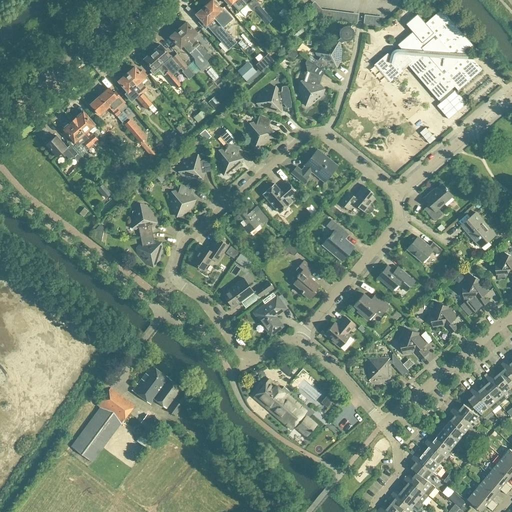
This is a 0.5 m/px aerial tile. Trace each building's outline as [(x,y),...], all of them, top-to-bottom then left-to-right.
[(212,0),(211,0),(204,7),(215,19),(236,41),(240,37),(218,14),(222,11),(212,0)] [(239,11),(247,4),(243,0),(224,0),(229,5),(232,3),(239,11)] [(243,0),(247,4),(253,11),(266,25),(273,19),(254,0),(243,0)] [(215,19),(204,7),(196,14),(201,20),(199,22),(205,29),(209,25),(213,30),(212,31),(221,42),(229,35),(228,34),(215,19)] [(482,69),(465,50),(472,45),(441,9),(425,23),(417,14),(406,24),(412,31),(397,44),(401,49),(399,48),(396,48),(395,49),(393,50),(391,51),(390,53),(390,54),(390,55),(387,53),(374,64),(389,82),(402,71),(401,70),(408,64),(438,100),(454,86),(458,90),(482,69)] [(380,26),(381,18),(364,17),(364,25),(380,26)] [(206,53),(192,36),(196,33),(186,22),(178,29),(202,57),(206,53)] [(319,60),(315,65),(325,72),(329,67),(341,61),(342,48),(339,43),(350,37),(351,36),(352,35),(352,34),(352,33),(353,32),(352,31),(352,30),(352,29),(351,28),(351,27),(350,27),(349,26),(348,26),(347,26),(346,26),(344,26),(343,26),(343,27),(342,27),(342,28),(341,29),(340,30),(340,31),(340,32),(340,33),(340,34),(341,35),(341,36),(342,37),(343,37),(335,43),(331,41),(320,46),(319,60)] [(202,57),(178,29),(170,36),(180,47),(182,45),(194,58),(195,64),(200,70),(207,63),(202,57)] [(181,68),(173,58),(161,44),(153,51),(169,70),(173,75),(181,68)] [(271,44),(265,49),(269,53),(275,48),(271,44)] [(290,61),(299,53),(294,48),(285,56),(290,61)] [(169,70),(153,51),(144,58),(150,65),(147,67),(154,74),(159,70),(163,74),(164,73),(177,88),(181,84),(173,75),(169,70)] [(181,68),(183,71),(188,67),(177,54),(173,58),(181,68)] [(275,62),(272,59),(268,54),(256,65),(259,68),(260,69),(263,72),(275,62)] [(256,71),(248,62),(238,71),(246,80),(256,71)] [(322,76),(325,72),(315,65),(310,72),(308,79),(298,88),(300,100),(313,104),(322,96),(320,83),(322,76)] [(139,72),(135,67),(127,74),(143,93),(147,89),(140,81),(148,75),(142,69),(139,72)] [(208,71),(204,77),(212,83),(207,90),(219,99),(226,89),(221,85),(223,82),(208,71)] [(143,93),(127,74),(119,81),(128,91),(125,93),(131,100),(138,95),(139,96),(143,93)] [(268,87),(259,95),(261,109),(273,113),(283,104),(284,103),(286,108),(291,107),(291,101),(289,89),(287,85),(282,86),(282,91),(280,91),(268,87)] [(117,117),(121,113),(117,108),(124,102),(116,91),(114,93),(109,88),(100,96),(108,106),(113,112),(117,117)] [(455,90),(437,105),(448,119),(467,103),(455,90)] [(152,104),(143,94),(137,99),(146,110),(152,104)] [(108,106),(100,96),(90,104),(99,114),(102,117),(107,113),(104,110),(108,106)] [(217,99),(211,105),(214,108),(220,103),(217,99)] [(202,110),(193,118),(197,122),(206,114),(202,110)] [(94,125),(83,112),(81,113),(80,112),(76,116),(77,117),(73,120),(84,134),(94,125)] [(120,121),(117,117),(113,112),(109,115),(113,120),(114,120),(117,124),(120,121)] [(271,139),(269,125),(271,120),(259,116),(257,121),(247,130),(249,142),(262,147),(271,139)] [(129,119),(124,123),(139,142),(145,138),(129,119)] [(84,134),(73,120),(68,124),(67,123),(63,126),(64,128),(63,129),(74,142),(75,142),(79,146),(83,142),(88,148),(93,144),(88,137),(84,134)] [(185,133),(178,126),(175,129),(182,136),(185,133)] [(280,139),(287,136),(284,126),(276,128),(280,139)] [(205,128),(200,133),(203,136),(208,132),(205,128)] [(241,166),(238,152),(240,147),(232,144),(233,142),(234,142),(235,141),(235,140),(234,138),(235,138),(227,129),(220,135),(228,144),(226,148),(216,157),(218,169),(231,174),(241,166)] [(428,146),(435,140),(425,129),(419,134),(428,146)] [(92,133),(88,137),(93,144),(94,143),(98,147),(101,144),(98,140),(92,133)] [(70,145),(67,148),(55,135),(51,139),(50,138),(46,142),(47,143),(46,144),(57,156),(63,151),(63,152),(62,153),(65,157),(66,155),(70,160),(74,157),(82,166),(86,163),(70,145)] [(156,146),(162,153),(168,148),(162,141),(156,146)] [(337,167),(324,156),(324,155),(317,149),(304,165),(305,166),(302,170),(296,166),(292,172),(304,182),(309,176),(308,176),(312,171),(325,182),(337,167)] [(211,171),(209,159),(203,160),(190,156),(181,164),(183,177),(195,181),(205,172),(211,171)] [(129,165),(123,170),(125,172),(128,175),(128,176),(134,171),(129,165)] [(296,192),(289,183),(287,181),(279,189),(274,184),(263,194),(279,213),(292,201),(290,198),(296,192)] [(194,207),(191,194),(193,188),(181,184),(179,190),(169,199),(171,211),(184,215),(194,207)] [(438,208),(452,196),(442,184),(430,193),(424,198),(429,204),(424,209),(434,221),(443,214),(438,208)] [(372,204),(371,203),(375,199),(371,196),(373,193),(363,185),(354,196),(348,192),(340,202),(348,209),(354,203),(364,211),(365,212),(366,213),(367,213),(368,213),(369,213),(370,213),(371,212),(372,212),(372,211),(373,211),(373,210),(373,209),(374,208),(374,207),(373,206),(373,205),(373,204),(372,204)] [(139,230),(141,236),(153,234),(151,228),(156,215),(147,206),(134,209),(130,220),(139,230)] [(262,225),(268,220),(258,208),(254,212),(252,212),(247,207),(236,217),(249,232),(260,222),(262,225)] [(495,235),(476,212),(462,225),(481,247),(495,235)] [(354,245),(345,237),(348,234),(331,220),(326,226),(334,232),(329,237),(329,236),(322,245),(341,261),(346,255),(349,252),(349,251),(354,245)] [(441,224),(437,228),(441,232),(445,228),(441,224)] [(95,229),(94,235),(102,241),(104,231),(95,229)] [(154,240),(153,234),(141,236),(142,242),(138,255),(146,265),(159,262),(163,250),(154,240)] [(204,270),(212,258),(217,261),(228,245),(217,237),(209,249),(202,245),(191,262),(204,270)] [(423,262),(433,250),(438,254),(442,250),(433,242),(429,246),(417,237),(407,249),(423,262)] [(298,250),(290,242),(281,251),(286,255),(290,251),(294,255),(298,250)] [(230,255),(234,250),(229,247),(226,252),(230,255)] [(511,255),(502,251),(497,261),(495,261),(497,277),(508,277),(511,282),(511,255)] [(241,253),(236,261),(247,268),(252,261),(241,253)] [(319,285),(308,276),(314,269),(304,260),(296,270),(299,273),(297,276),(298,277),(293,283),(302,290),(301,292),(310,299),(316,292),(315,290),(319,285)] [(414,281),(401,270),(398,267),(394,271),(387,266),(378,277),(392,289),(398,283),(406,291),(414,281)] [(490,291),(483,282),(484,281),(469,273),(464,283),(462,284),(464,300),(465,300),(465,301),(460,305),(469,316),(470,316),(469,316),(471,315),(480,307),(490,301),(488,298),(485,300),(482,295),(488,291),(489,292),(490,291)] [(233,308),(254,292),(243,278),(222,293),(233,308)] [(260,297),(273,288),(268,281),(255,291),(260,297)] [(0,369),(8,356),(13,359),(44,310),(36,306),(39,301),(30,295),(17,286),(0,312),(0,369)] [(274,316),(285,307),(284,307),(289,304),(281,294),(276,298),(273,293),(262,300),(264,303),(256,310),(257,312),(255,313),(271,334),(281,326),(274,316)] [(380,316),(389,305),(375,294),(371,299),(364,293),(354,305),(359,309),(357,311),(368,320),(375,311),(380,316)] [(458,317),(451,309),(451,307),(436,301),(432,312),(430,312),(433,328),(444,326),(451,334),(459,326),(457,324),(454,326),(451,322),(456,317),(457,318),(458,317)] [(347,334),(355,325),(345,316),(338,325),(335,322),(325,334),(340,347),(349,336),(347,334)] [(427,343),(420,335),(421,333),(405,327),(402,338),(400,338),(403,355),(414,352),(420,360),(429,353),(427,350),(424,352),(421,348),(426,343),(427,344),(427,343)] [(403,364),(394,353),(392,354),(393,363),(403,375),(408,370),(407,369),(403,364)] [(391,380),(390,358),(368,359),(369,380),(391,380)] [(511,371),(504,362),(501,364),(505,368),(500,372),(511,386),(511,371)] [(182,387),(152,366),(138,385),(137,384),(132,390),(151,404),(154,399),(167,408),(182,387)] [(511,386),(500,372),(494,377),(491,373),(489,375),(496,383),(506,395),(508,393),(506,392),(511,386)] [(506,395),(496,383),(489,375),(486,377),(489,381),(484,386),(497,400),(503,395),(504,397),(506,395)] [(306,417),(303,415),(306,411),(287,394),(289,391),(284,387),(281,389),(269,379),(254,397),(291,429),(297,422),(299,424),(299,425),(300,426),(297,428),(306,435),(308,433),(309,434),(311,431),(311,432),(313,430),(312,430),(316,425),(306,416),(306,417)] [(122,424),(135,406),(104,383),(91,401),(98,405),(97,406),(101,409),(72,448),(93,463),(122,424)] [(497,400),(484,386),(479,390),(476,386),(473,388),(492,410),(500,404),(497,400)] [(492,410),(473,388),(471,391),(474,395),(468,399),(481,414),(484,417),(492,410)] [(330,392),(321,402),(328,407),(336,398),(330,392)] [(176,415),(182,406),(175,400),(168,409),(176,415)] [(479,416),(464,404),(459,409),(455,406),(453,409),(473,426),(475,424),(473,422),(479,416)] [(473,426),(453,409),(451,411),(455,415),(451,420),(465,432),(470,426),(472,427),(473,426)] [(0,489),(2,491),(33,442),(26,438),(29,433),(20,427),(6,418),(0,428),(0,489)] [(465,432),(451,420),(446,425),(442,422),(440,424),(450,432),(460,441),(462,439),(460,438),(465,432)] [(460,441),(450,432),(440,424),(438,427),(442,430),(438,436),(452,448),(457,442),(459,443),(460,441)] [(452,448),(438,436),(433,441),(429,438),(427,440),(447,457),(449,455),(447,454),(452,448)] [(447,457),(427,440),(425,443),(429,446),(425,451),(439,463),(444,457),(446,459),(447,457)] [(511,450),(510,449),(503,457),(511,464),(511,450)] [(434,473),(437,474),(443,467),(439,463),(425,451),(420,457),(416,453),(414,456),(434,473)] [(434,473),(414,456),(412,458),(416,462),(411,467),(417,472),(426,479),(431,473),(433,474),(434,473)] [(511,464),(503,457),(496,465),(509,476),(511,473),(511,464)] [(509,476),(496,465),(489,474),(509,491),(511,487),(505,482),(509,476)] [(432,484),(426,479),(417,472),(413,477),(409,474),(406,476),(429,495),(435,487),(432,484)] [(451,473),(444,480),(450,485),(456,477),(451,473)] [(509,491),(489,474),(482,482),(495,493),(499,488),(506,494),(509,491)] [(429,495),(406,476),(404,479),(408,482),(404,488),(419,500),(422,503),(429,495)] [(495,493),(482,482),(475,491),(495,508),(498,504),(491,498),(495,493)] [(414,506),(419,500),(404,488),(400,493),(396,489),(393,492),(414,509),(415,507),(414,506)] [(451,504),(438,490),(433,495),(445,509),(451,504)] [(495,508),(475,491),(468,499),(481,510),(486,505),(493,511),(495,508)] [(414,509),(393,492),(391,495),(395,498),(391,503),(401,511),(408,511),(411,509),(412,511),(414,509)] [(463,500),(454,493),(449,498),(459,506),(463,500)] [(401,511),(391,503),(387,508),(383,505),(380,508),(385,511),(401,511)]
